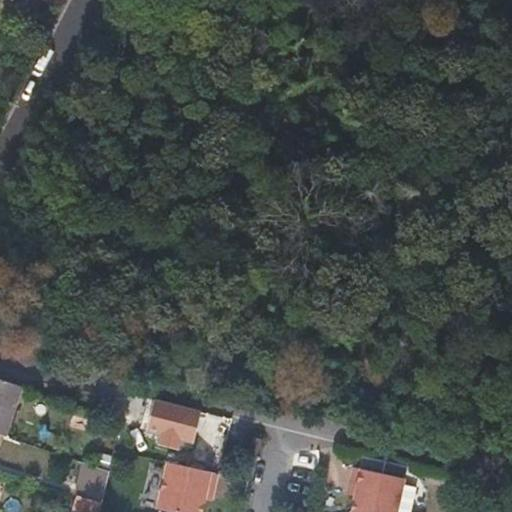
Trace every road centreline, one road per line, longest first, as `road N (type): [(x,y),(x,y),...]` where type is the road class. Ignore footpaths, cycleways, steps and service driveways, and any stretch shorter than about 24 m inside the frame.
road 1 (residential): [(0,354),(285,427)]
road 2 (residential): [(96,0),(0,187)]
road 3 (track): [(335,440),(511,485)]
